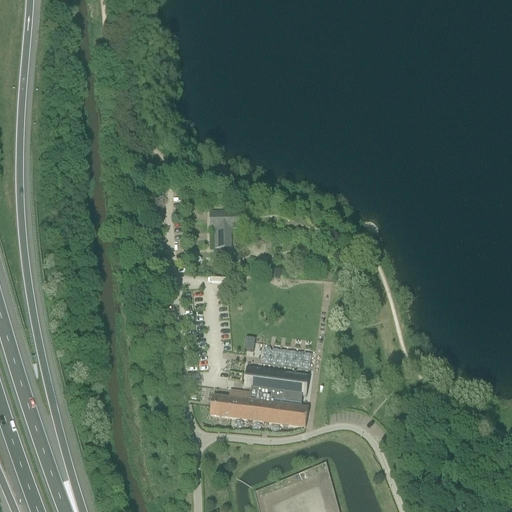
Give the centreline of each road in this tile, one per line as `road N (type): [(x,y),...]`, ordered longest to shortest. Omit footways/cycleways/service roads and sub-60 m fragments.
road 1 (motorway): [(77,511),(25,251),(19,133),(30,0)]
road 2 (unclassified): [(167,197),(185,422),(201,445)]
road 3 (motorway): [(65,511),(0,314)]
road 4 (unclassified): [(201,445),(290,442),(350,427),(377,448)]
